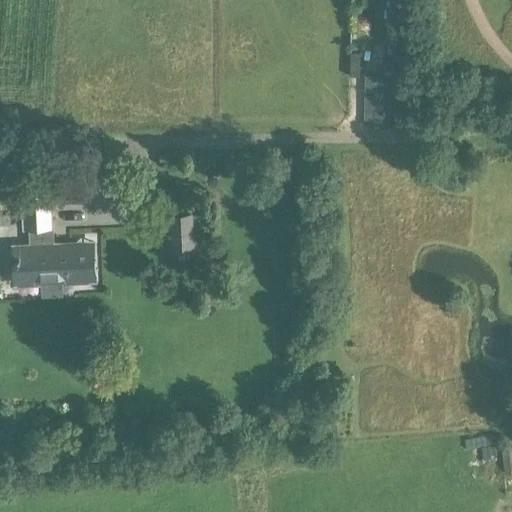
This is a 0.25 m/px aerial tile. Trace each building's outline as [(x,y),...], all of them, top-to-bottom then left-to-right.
[(403,0),(389,0),(390,16),(403,16),(403,0)] [(385,74),(385,78),(366,77),(365,124),(383,125),(401,126),(403,75),(385,74)] [(52,227),(50,187),(23,188),(24,228),(52,227)] [(171,214),(172,249),(195,247),(194,213),(171,214)] [(41,282),(92,280),(91,251),(59,252),(59,245),(18,247),(18,255),(16,255),(17,260),(19,260),(19,275),(41,274),(41,282)] [(511,472),(511,445),(502,446),(505,473),(511,472)]
